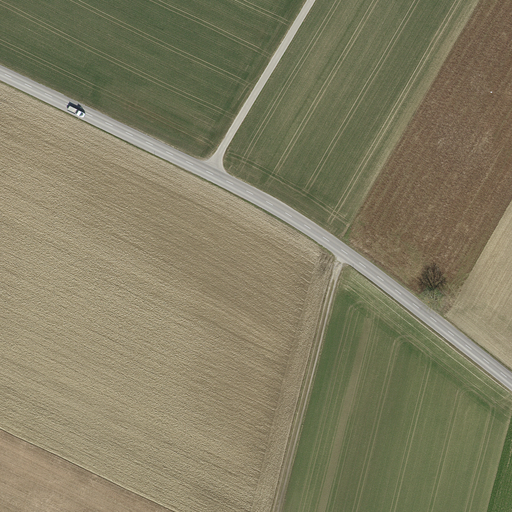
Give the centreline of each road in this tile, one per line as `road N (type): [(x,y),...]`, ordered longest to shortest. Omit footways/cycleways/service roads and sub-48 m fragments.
road 1 (tertiary): [(511,382),(277,208),(0,69)]
road 2 (track): [(342,252),(276,511)]
